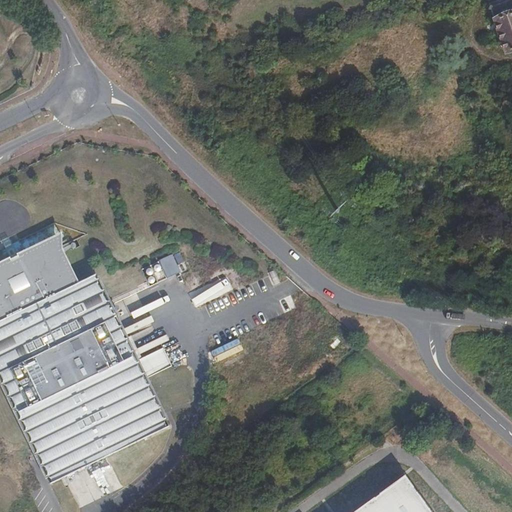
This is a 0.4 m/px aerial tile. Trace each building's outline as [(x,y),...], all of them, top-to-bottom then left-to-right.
[(511,45),(511,0),(488,0),(505,48),(511,45)] [(386,92),(388,100),(404,94),(401,86),(386,92)] [(370,106),(388,100),(386,92),(368,98),(370,106)] [(11,243),(14,249),(45,236),(43,230),(11,243)] [(163,348),(134,362),(105,301),(94,277),(79,283),(61,246),(56,235),(0,261),(0,369),(54,481),(59,479),(107,456),(166,427),(143,380),(171,366),(163,348)] [(158,259),(166,277),(180,271),(172,253),(158,259)] [(430,511),(404,476),(354,511),(430,511)]
